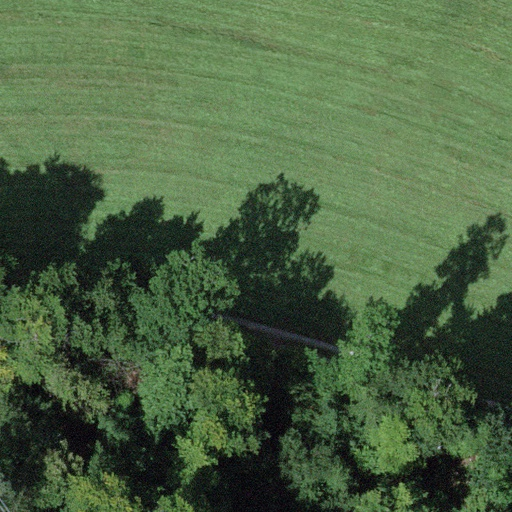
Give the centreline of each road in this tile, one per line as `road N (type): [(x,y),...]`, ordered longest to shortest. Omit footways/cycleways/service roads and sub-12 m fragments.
road 1 (track): [(511,432),(180,321),(59,310),(0,314)]
road 2 (track): [(180,321),(136,396),(0,490)]
